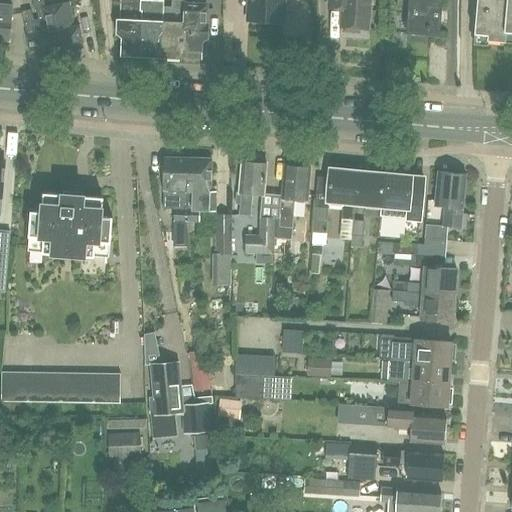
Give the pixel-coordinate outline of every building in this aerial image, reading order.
[(46,19),(52,50),(82,45),(79,27),(73,28),(69,3),(44,8),(42,0),(33,0),(34,10),(36,9),(37,20),(46,19)] [(140,10),(140,0),(120,0),(120,21),(117,21),(116,34),(122,38),(121,55),(141,56),(142,22),(140,22),(141,10),(140,10)] [(161,57),(164,7),(163,7),(164,0),(156,0),(140,0),(140,10),(141,10),(140,22),(142,22),(141,56),(161,57)] [(184,0),(171,0),(171,7),(164,7),(161,57),(181,58),(184,0)] [(184,0),(181,58),(201,59),(202,41),(208,38),(209,25),(208,25),(209,4),(185,2),(185,0),(184,0)] [(248,0),(248,21),(284,22),(284,0),(248,0)] [(342,11),(341,28),(344,28),(343,32),(359,33),(360,29),(368,30),(370,0),(329,0),(329,10),(342,11)] [(408,0),(405,33),(440,36),(443,0),(408,0)] [(511,0),(476,0),(473,39),(475,39),(474,45),(488,46),(489,41),(511,42),(511,0)] [(0,40),(8,42),(11,8),(0,6),(0,40)] [(46,19),(37,20),(32,21),(30,11),(22,13),(30,54),(52,50),(46,19)] [(188,160),(163,160),(164,202),(163,208),(175,209),(175,210),(187,211),(188,160)] [(211,161),(188,160),(187,211),(187,223),(199,223),(199,212),(216,212),(216,194),(211,194),(211,161)] [(263,197),(263,194),(266,165),(241,162),(239,194),(236,194),(235,205),(239,206),(238,216),(250,217),(252,196),(261,197),(263,197)] [(281,196),(277,195),(274,239),(290,240),(292,218),(292,216),(294,201),(307,202),(310,168),(284,166),(281,196)] [(329,170),(329,178),(318,177),(311,274),(320,274),(323,247),(326,247),(328,202),(343,204),(342,218),(354,219),(355,205),(354,205),(356,173),(329,170)] [(381,207),(384,175),(356,173),(354,205),(355,205),(381,207)] [(460,229),(462,210),(465,176),(438,173),(435,208),(444,209),(442,227),(460,229)] [(384,175),(381,207),(382,208),(381,216),(405,218),(405,219),(419,221),(422,179),(410,178),(384,175)] [(42,255),(94,259),(94,256),(109,257),(110,244),(112,219),(101,218),(102,199),(43,194),(41,213),(30,212),(27,250),(42,251),(42,255)] [(274,239),(277,195),(263,194),(263,197),(261,197),(259,218),(258,235),(245,235),(244,254),(273,255),(274,239)] [(187,223),(187,211),(175,210),(175,223),(187,223)] [(215,256),(222,255),(232,255),(232,215),(215,215),(215,256)] [(352,236),(363,237),(364,222),(354,220),(352,236)] [(418,255),(446,257),(447,240),(425,238),(425,245),(393,243),(392,254),(418,255)] [(6,290),(8,256),(0,255),(0,293),(5,294),(6,290)] [(407,282),(406,292),(422,293),(451,296),(454,296),(456,271),(445,270),(424,268),(423,284),(407,282)] [(393,281),(393,291),(406,292),(407,282),(393,281)] [(393,291),(392,301),(405,302),(405,305),(421,306),(420,320),(452,323),(454,296),(451,296),(422,293),(406,292),(393,291)] [(451,346),(451,342),(392,338),(391,360),(413,362),(413,361),(450,363),(450,360),(452,360),(455,359),(455,347),(453,346),(451,346)] [(208,350),(192,354),(198,374),(213,370),(208,350)] [(286,376),(304,377),(304,359),(287,358),(286,376)] [(399,382),(448,385),(450,363),(413,361),(413,362),(391,360),(390,360),(388,381),(399,382)] [(153,399),(150,399),(151,416),(153,439),(177,437),(175,414),(182,416),(184,434),(211,432),(209,403),(182,405),(180,386),(179,364),(161,366),(151,366),(153,399)] [(316,375),(334,375),(334,365),(316,364),(316,375)] [(14,404),(14,374),(1,373),(0,403),(14,404)] [(27,404),(27,374),(14,374),(14,404),(27,404)] [(40,404),(41,374),(27,374),(27,404),(40,404)] [(53,404),(54,374),(41,374),(40,404),(53,404)] [(67,404),(67,374),(54,374),(53,404),(67,404)] [(80,404),(80,374),(67,374),(67,404),(80,404)] [(93,405),(94,375),(80,374),(80,404),(93,405)] [(106,405),(107,375),(94,375),(93,405),(106,405)] [(107,375),(106,405),(120,405),(120,375),(107,375)] [(248,400),(249,376),(235,375),(235,391),(235,398),(235,399),(248,400)] [(260,400),(262,376),(249,376),(248,400),(260,400)] [(262,376),(260,400),(273,401),(275,377),(262,376)] [(448,385),(399,382),(398,404),(447,408),(447,405),(449,405),(452,404),(453,392),(450,390),(448,390),(448,385)] [(370,407),(355,406),(354,421),(369,423),(370,407)] [(444,445),(445,418),(412,416),(413,410),(387,409),(386,428),(411,429),(410,442),(444,445)] [(374,481),(378,446),(350,445),(347,480),(374,481)] [(398,466),(399,452),(383,451),(382,464),(398,466)] [(441,483),(443,455),(409,453),(407,481),(441,483)] [(359,498),(360,483),(304,479),(303,494),(359,498)] [(381,489),(380,502),(389,502),(396,503),(397,490),(381,489)] [(389,502),(388,511),(439,511),(440,493),(397,490),(396,503),(389,502)] [(197,511),(226,511),(224,499),(196,503),(197,511)]
